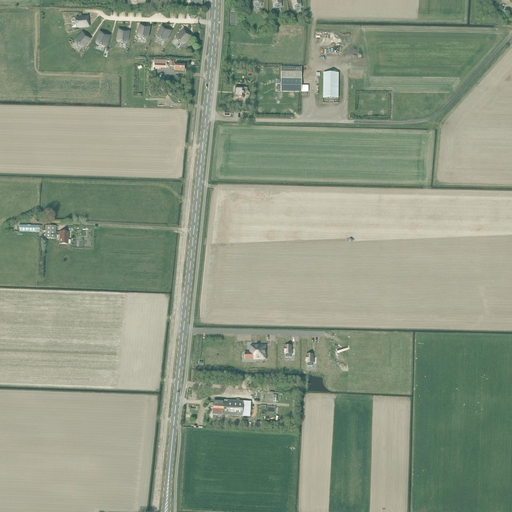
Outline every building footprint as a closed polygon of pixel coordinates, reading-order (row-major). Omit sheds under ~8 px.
[(254,0),(255,3),(254,6),(256,8),(259,8),(261,7),(262,4),(262,0),(254,0)] [(280,0),(273,0),(275,8),(277,9),(280,9),(282,7),(280,0)] [(299,0),(292,0),(295,9),(297,10),(300,9),(302,7),(301,4),(299,0)] [(87,18),(76,19),(77,28),(88,26),(87,18)] [(138,30),(137,34),(139,34),(138,37),(147,39),(149,28),(140,26),(140,30),(138,30)] [(159,35),(157,38),(165,42),(170,31),(162,28),(161,31),(159,30),(158,34),(159,35)] [(117,34),(116,38),(118,38),(117,42),(126,44),(128,32),(119,31),(119,35),(117,34)] [(179,37),(177,39),(183,45),(191,37),(184,31),(182,34),(180,33),(178,35),(179,37)] [(98,36),(96,40),(98,40),(96,44),(104,47),(109,36),(100,33),(99,37),(98,36)] [(78,39),(75,42),(82,48),(89,39),(83,34),(80,37),(79,36),(76,38),(78,39)] [(154,60),(154,68),(166,69),(167,60),(154,60)] [(308,86),(301,86),(302,67),(281,67),(281,92),(299,92),(301,92),(308,92),(308,86)] [(323,73),(323,98),(338,98),(339,73),(323,73)] [(235,87),(235,97),(243,98),(244,92),(248,92),(248,91),(247,91),(247,88),(235,87)] [(55,236),(55,232),(56,227),(45,226),(45,239),(55,239),(55,236)] [(59,232),(55,232),(55,236),(59,236),(59,245),(67,245),(68,232),(59,232)] [(250,352),(245,353),(245,359),(266,359),(265,345),(251,345),(251,350),(250,350),(250,352)] [(214,400),(213,415),(223,415),(224,400),(214,400)] [(224,400),(223,415),(250,417),(251,411),(252,411),(252,408),(251,408),(251,402),(224,400)] [(192,409),(187,409),(186,408),(186,410),(185,410),(185,412),(186,412),(186,417),(192,418),(192,419),(194,419),(194,418),(194,413),(192,413),(192,409)]
